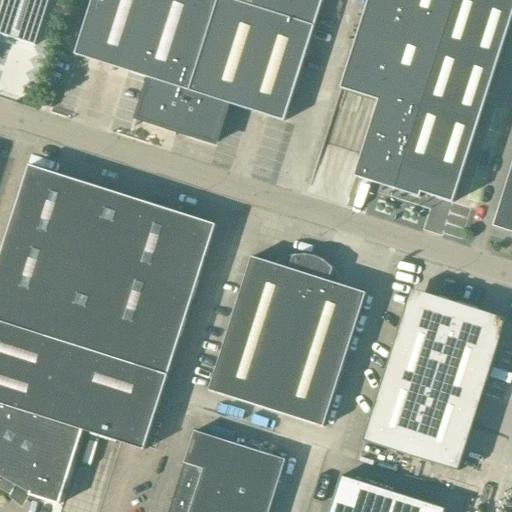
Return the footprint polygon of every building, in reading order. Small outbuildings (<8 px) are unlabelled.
[(0,0),(0,34),(35,46),(49,0),(0,0)] [(178,126),(218,0),(92,0),(75,55),(150,79),(137,118),(166,128),(168,123),(178,126)] [(284,122),(314,27),(230,0),(218,0),(178,126),(188,129),(186,134),(216,143),(228,104),(284,122)] [(230,0),(314,27),(322,0),(230,0)] [(453,204),(511,15),(511,0),(368,0),(340,89),(378,101),(354,178),(420,199),(421,194),(453,204)] [(42,105),(49,108),(51,108),(55,94),(46,91),(42,105)] [(153,421),(216,225),(29,166),(0,256),(0,489),(10,495),(11,496),(16,486),(23,490),(30,494),(29,495),(59,505),(83,430),(132,446),(145,450),(145,449),(153,421)] [(511,197),(511,169),(503,195),(511,197)] [(511,197),(503,195),(493,227),(511,232),(511,197)] [(323,427),(366,294),(329,282),(333,269),(330,267),(328,264),(325,262),(322,260),(319,259),(316,258),(313,257),(310,256),(306,255),(303,255),(299,255),(296,255),(293,256),(289,269),(251,257),(208,391),(323,427)] [(458,472),(501,337),(506,320),(479,311),(479,309),(458,302),(458,304),(450,301),(450,300),(439,296),(438,298),(411,289),(405,307),(363,442),(458,472)] [(269,511),(286,460),(195,431),(168,511),(269,511)] [(444,511),(445,509),(341,476),(329,511),(444,511)]
